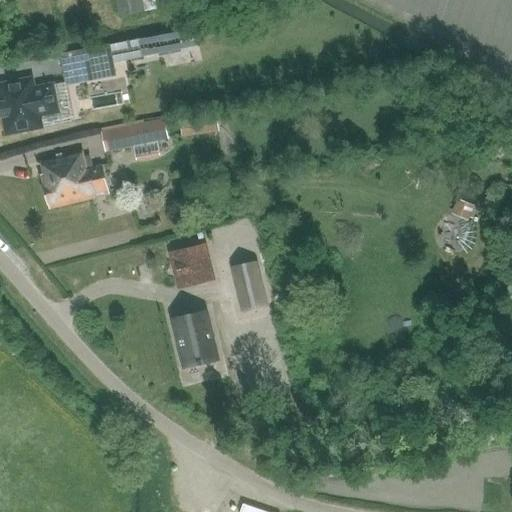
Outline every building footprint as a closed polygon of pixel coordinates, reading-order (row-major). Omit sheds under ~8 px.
[(116,0),(120,16),(158,8),(156,0),(116,0)] [(177,51),(174,34),(158,38),(162,54),(177,51)] [(110,44),(60,54),(67,86),(116,76),(110,44)] [(0,83),(0,90),(2,101),(0,101),(0,102),(2,115),(5,115),(8,132),(42,125),(40,111),(59,107),(54,83),(35,87),(33,78),(0,83)] [(106,151),(169,138),(165,119),(102,132),(106,151)] [(45,184),(47,193),(50,203),(51,207),(111,192),(104,163),(89,167),(84,150),(42,160),(45,172),(43,173),(45,184)] [(147,193),(146,189),(127,194),(131,210),(152,205),(149,192),(147,193)] [(217,280),(208,243),(169,252),(178,289),(217,280)] [(203,312),(172,320),(183,366),(214,359),(203,312)]
